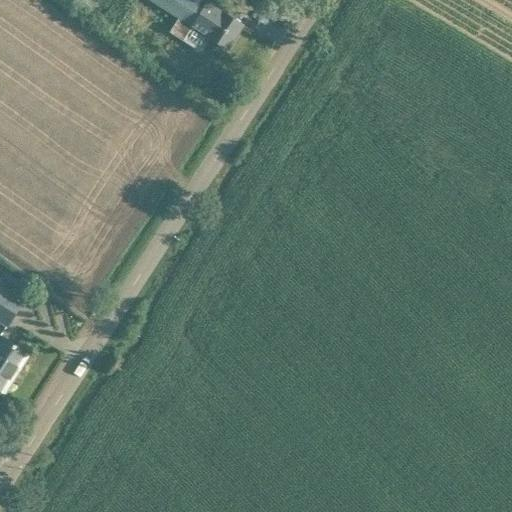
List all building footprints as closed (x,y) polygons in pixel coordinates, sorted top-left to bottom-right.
[(206,2),(203,0),(151,0),(191,25),(206,2)] [(191,25),(183,39),(200,50),(209,36),(211,38),(228,48),(243,25),(215,7),(206,2),(191,25)] [(0,237),(84,295),(109,258),(0,184),(0,237)] [(23,301),(6,290),(0,286),(0,321),(7,326),(23,301)] [(26,352),(9,341),(0,336),(0,335),(0,389),(5,393),(14,379),(10,377),(26,352)]
